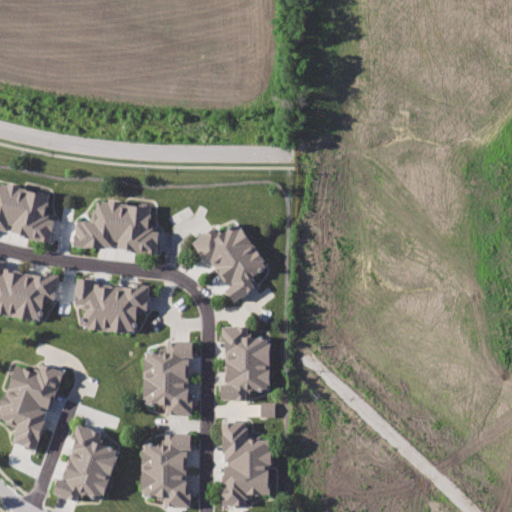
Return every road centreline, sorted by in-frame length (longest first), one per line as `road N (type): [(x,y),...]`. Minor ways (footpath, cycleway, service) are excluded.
road 1 (residential): [(287,153),(157,151),(0,129)]
road 2 (residential): [(199,294),(208,323),(206,511)]
road 3 (residential): [(0,250),(178,278),(199,294)]
